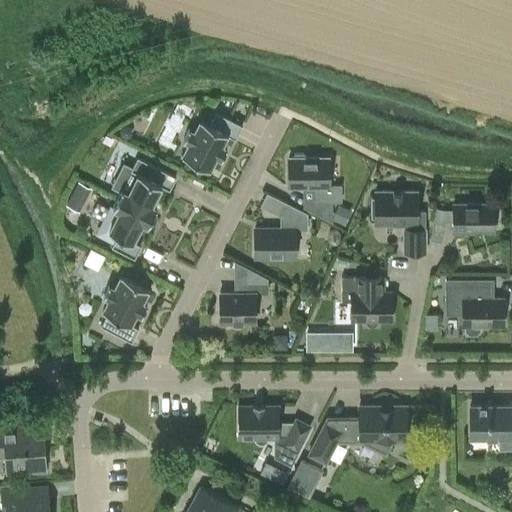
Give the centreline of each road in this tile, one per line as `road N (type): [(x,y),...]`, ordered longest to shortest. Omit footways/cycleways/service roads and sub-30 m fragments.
road 1 (residential): [(511,380),(151,378)]
road 2 (residential): [(151,378),(283,121)]
